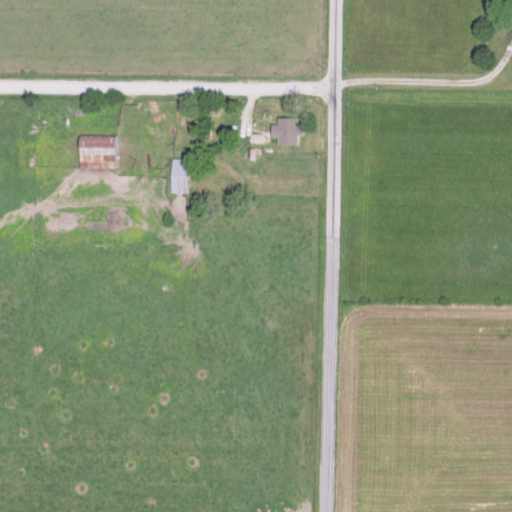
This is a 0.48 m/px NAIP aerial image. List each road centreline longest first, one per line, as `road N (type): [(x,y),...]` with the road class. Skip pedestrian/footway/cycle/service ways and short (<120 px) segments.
road 1 (residential): [(323,511),(330,0)]
road 2 (residential): [(0,90),(330,91)]
